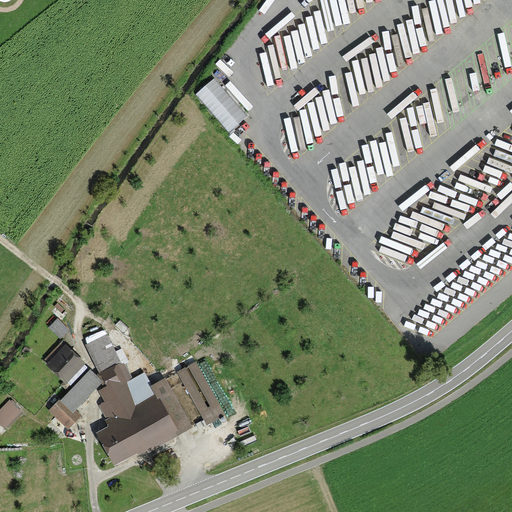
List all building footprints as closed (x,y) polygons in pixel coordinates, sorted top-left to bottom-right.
[(67,332),(57,322),(51,328),(61,338),(67,332)] [(99,436),(114,464),(187,427),(164,384),(148,392),(142,380),(130,386),(100,328),(82,337),(109,389),(103,393),(120,425),(99,436)] [(73,392),(52,412),(67,428),(79,416),(74,412),(100,386),(62,347),(45,364),(73,392)] [(195,363),(178,373),(208,424),(225,414),(195,363)] [(0,410),(0,424),(4,429),(20,414),(9,402),(0,410)]
